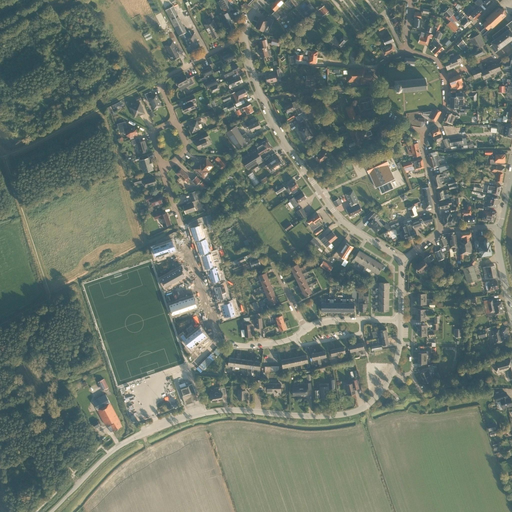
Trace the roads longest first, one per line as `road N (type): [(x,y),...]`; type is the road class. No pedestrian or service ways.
road 1 (unclassified): [(51,511),(106,454),(142,433),(225,409),(348,413),(372,401),(393,371)]
road 2 (unclassified): [(403,260),(338,217),(262,99)]
road 3 (residential): [(183,233),(225,339),(246,345),(294,337)]
road 4 (residential): [(175,120),(160,80),(244,36)]
